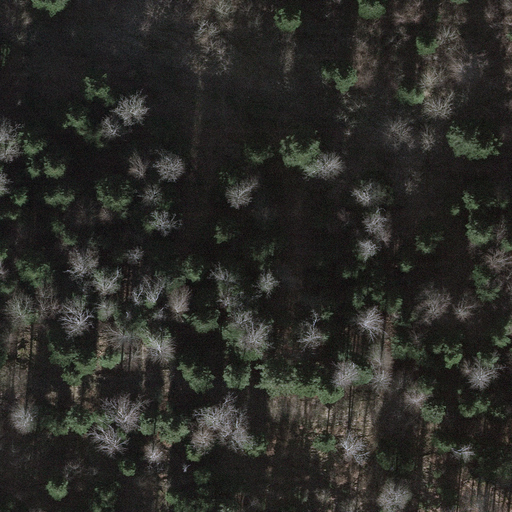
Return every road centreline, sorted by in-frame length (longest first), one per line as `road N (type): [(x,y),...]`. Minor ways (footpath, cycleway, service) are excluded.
road 1 (track): [(0,31),(274,97),(511,179)]
road 2 (track): [(0,387),(167,388),(497,426)]
